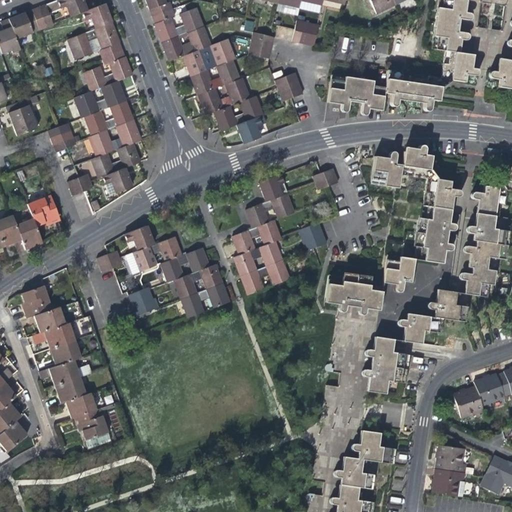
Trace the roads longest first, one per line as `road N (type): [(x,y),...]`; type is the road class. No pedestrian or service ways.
road 1 (residential): [(511,134),(374,131),(291,145),(188,182)]
road 2 (residential): [(188,182),(0,281)]
road 3 (residential): [(119,0),(188,182)]
